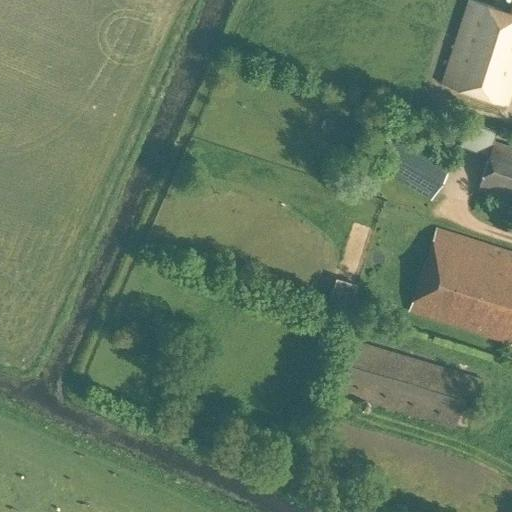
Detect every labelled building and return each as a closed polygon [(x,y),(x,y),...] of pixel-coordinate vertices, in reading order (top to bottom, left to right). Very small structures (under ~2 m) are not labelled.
[(511,12),(473,0),(467,0),(441,84),(509,106),(511,97),(511,12)] [(430,200),(451,164),(392,132),(371,167),(430,200)] [(511,148),(492,142),(478,188),(511,199),(511,148)] [(353,174),(350,185),(365,190),(368,179),(353,174)] [(511,252),(436,229),(407,311),(511,344),(511,340),(511,252)] [(454,427),(470,377),(355,342),(339,393),(454,427)] [(475,463),(439,448),(421,490),(434,495),(429,506),(443,511),(451,511),(456,500),(473,507),(488,474),(473,468),(475,463)]
